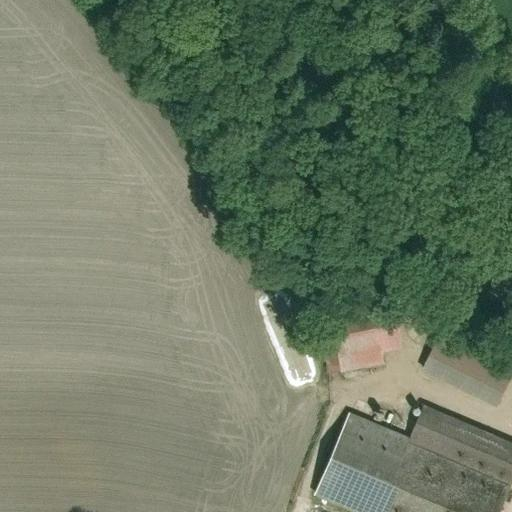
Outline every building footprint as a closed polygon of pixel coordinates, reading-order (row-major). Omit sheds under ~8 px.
[(437,198),(495,210),(500,183),(461,175),(464,161),(445,158),(437,198)] [(511,264),(466,253),(460,281),(511,294),(511,264)] [(324,336),(329,371),(380,364),(378,353),(404,350),(401,325),(324,336)] [(505,359),(448,336),(436,366),(493,388),(505,359)] [(344,414),(312,496),(353,511),(494,511),(511,466),(511,440),(417,403),(404,438),(344,414)]
